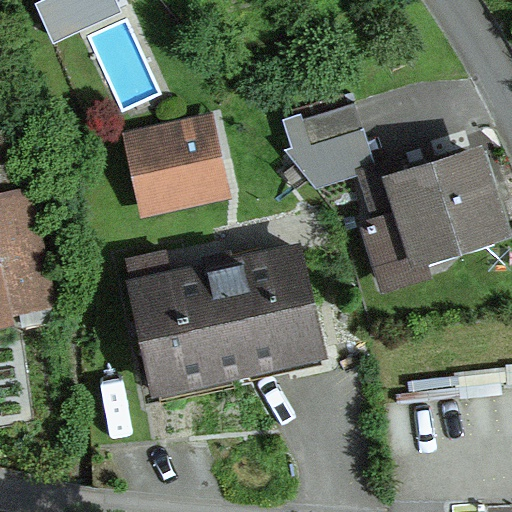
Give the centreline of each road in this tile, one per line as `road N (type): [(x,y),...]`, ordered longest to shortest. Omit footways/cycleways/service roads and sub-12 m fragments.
road 1 (residential): [(256,511),(0,479)]
road 2 (residential): [(423,0),(511,132)]
